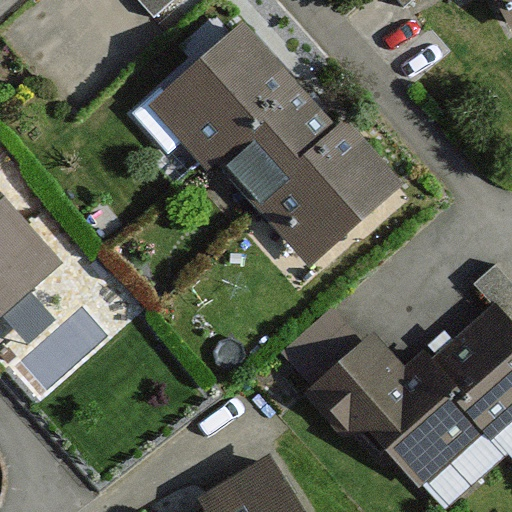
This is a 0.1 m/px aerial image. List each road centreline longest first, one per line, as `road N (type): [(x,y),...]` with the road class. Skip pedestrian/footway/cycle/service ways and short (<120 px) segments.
road 1 (unknown): [(71,511),(169,480),(255,438)]
road 2 (unknown): [(507,231),(382,323)]
